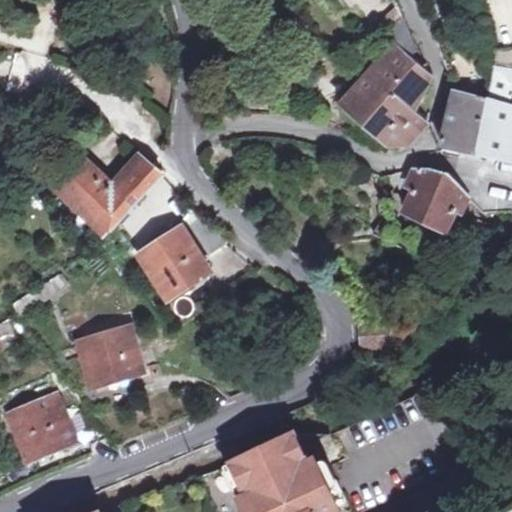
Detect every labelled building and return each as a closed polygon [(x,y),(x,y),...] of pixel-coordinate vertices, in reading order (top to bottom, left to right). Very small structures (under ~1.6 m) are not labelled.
[(411,50),(396,18),(387,21),(390,30),(380,35),(385,48),(333,107),(384,150),(405,151),(421,133),(412,125),(428,76),(403,56),(411,50)] [(511,71),(494,69),(491,91),(508,94),(510,82),(511,82),(511,71)] [(442,145),(479,155),(489,101),(453,92),(442,145)] [(511,107),(489,101),(479,155),(511,162),(511,107)] [(0,124),(6,132),(23,117),(12,104),(0,114),(0,124)] [(59,177),(113,231),(164,177),(146,159),(114,190),(76,151),(54,171),(50,167),(42,174),(47,179),(51,176),(55,180),(59,177)] [(415,172),(397,177),(401,194),(413,194),(405,216),(446,229),(458,211),(463,213),(475,201),(457,184),(451,178),(435,173),(427,172),(415,172)] [(480,234),(511,240),(511,228),(490,214),(480,234)] [(386,235),(382,225),(374,242),(433,264),(443,243),(428,238),(421,252),(391,239),(386,235)] [(172,296),(211,271),(184,231),(145,255),(172,296)] [(396,314),(361,326),(364,333),(369,354),(382,359),(404,358),(399,342),(405,340),(396,314)] [(92,386),(138,369),(119,320),(74,336),(92,386)] [(467,352),(450,374),(466,388),(484,366),(467,352)] [(31,461),(74,443),(57,405),(15,423),(31,461)] [(90,446),(107,434),(94,416),(77,427),(90,446)] [(316,454),(303,427),(296,431),(309,457),(316,454)] [(296,431),(240,458),(247,471),(242,473),(256,501),(258,500),(263,511),(267,511),(278,507),(281,511),(336,511),(343,509),(336,494),(321,502),(315,489),(330,482),(316,454),(309,457),(296,431)] [(236,460),(242,473),(247,471),(240,458),(236,460)] [(336,494),(330,482),(315,489),(321,502),(336,494)]
